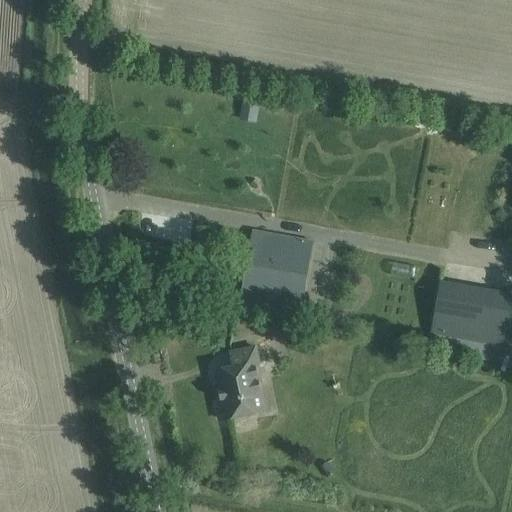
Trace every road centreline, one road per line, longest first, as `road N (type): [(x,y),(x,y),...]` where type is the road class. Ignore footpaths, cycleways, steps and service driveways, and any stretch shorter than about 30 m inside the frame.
road 1 (unclassified): [(161,511),(85,132),(86,0)]
road 2 (unknown): [(93,175),(485,235),(511,265)]
